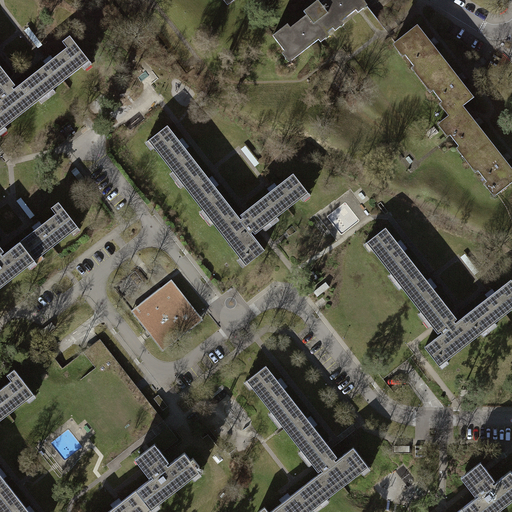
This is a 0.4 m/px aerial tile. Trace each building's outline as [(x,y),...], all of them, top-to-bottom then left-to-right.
[(287,24),(272,36),(292,61),(333,28),(331,26),(339,20),(341,22),(356,10),(355,8),(364,1),(362,0),(317,0),(303,12),(308,19),(293,31),(287,24)] [(423,78),(445,61),(417,25),(394,42),(423,78)] [(0,129),(88,59),(73,40),(17,85),(0,63),(0,129)] [(445,61),(423,78),(450,114),(462,105),(473,96),(445,61)] [(468,158),(490,141),(462,105),(450,114),(440,122),(468,158)] [(180,176),(197,163),(183,146),(186,143),(184,140),(180,142),(167,125),(151,138),(156,145),(154,146),(173,171),(175,170),(180,176)] [(511,169),(490,141),(468,158),(496,194),(511,181),(511,169)] [(99,185),(110,178),(98,159),(86,166),(99,185)] [(210,215),(227,202),(212,184),(216,181),(213,177),(210,180),(197,163),(180,176),(186,183),(183,185),(203,210),(205,208),(210,215)] [(255,203),(267,219),(274,214),(276,217),(301,198),(299,195),(305,189),(293,173),(276,186),(273,183),(270,185),(273,189),(255,203)] [(19,242),(31,258),(38,252),(41,255),(71,232),(68,229),(75,223),(58,201),(50,207),(55,213),(41,224),(39,221),(34,224),(37,228),(19,242)] [(267,219),(255,203),(240,215),(242,218),(240,219),(227,202),(210,215),(215,221),(213,223),(240,258),(243,256),(248,263),(264,250),(250,232),(252,231),(254,234),(269,222),(267,219)] [(394,271),(399,278),(415,266),(401,248),(405,245),(402,241),(398,244),(385,228),(370,240),(375,246),(372,249),(391,274),(394,271)] [(31,258),(19,242),(2,256),(0,254),(3,252),(0,247),(0,286),(27,265),(25,262),(31,258)] [(428,282),(415,266),(399,278),(403,284),(401,286),(421,312),(424,309),(429,316),(445,304),(431,286),(434,283),(432,280),(428,282)] [(491,295),(472,309),(485,325),(491,320),(494,324),(511,309),(511,280),(511,279),(494,292),(491,289),(488,291),(491,295)] [(325,282),(312,291),(316,297),(329,288),(325,282)] [(168,288),(137,312),(161,344),(193,319),(168,288)] [(456,318),(445,304),(429,316),(426,318),(437,332),(440,330),(442,333),(424,346),(437,363),(444,357),(446,360),(481,334),(478,330),(485,325),(472,309),(454,323),(452,321),(456,318)] [(52,322),(39,331),(43,336),(55,327),(52,322)] [(274,409),(279,416),(295,404),(281,385),(284,383),(282,379),(279,382),(266,365),(249,378),(255,384),(252,387),(271,411),(274,409)] [(0,419),(27,398),(24,396),(31,390),(14,369),(7,374),(11,380),(0,388),(0,419)] [(159,394),(153,398),(162,410),(168,406),(159,394)] [(304,448),(309,454),(325,442),(295,404),(279,416),(284,422),(281,425),(301,450),(304,448)] [(322,471),(305,484),(318,501),(324,496),(326,498),(361,471),(358,468),(366,462),(353,446),(335,461),(334,459),(337,456),(325,442),(309,454),(306,457),(318,471),(321,469),(322,471)] [(153,476),(136,489),(149,505),(155,500),(157,503),(192,476),(190,473),(199,466),(192,457),(190,459),(184,451),(168,464),(166,463),(169,461),(158,447),(155,449),(151,445),(137,456),(141,460),(138,463),(149,476),(151,474),(153,476)] [(463,508),(466,511),(496,511),(511,500),(511,472),(511,470),(494,483),(493,482),(495,480),(487,470),(481,462),(462,477),(469,488),(475,495),(477,494),(479,495),(463,508)] [(0,503),(14,493),(1,476),(4,474),(2,471),(0,472),(0,503)] [(311,506),(318,501),(305,484),(287,498),(284,495),(281,497),(284,500),(268,511),(264,507),(256,511),(307,511),(313,508),(311,506)] [(142,511),(149,505),(136,489),(118,504),(115,500),(112,502),(115,506),(106,511),(95,511),(96,511),(95,511),(142,511)] [(14,493),(0,503),(0,507),(3,511),(34,511),(35,511),(32,508),(29,511),(14,493)]
